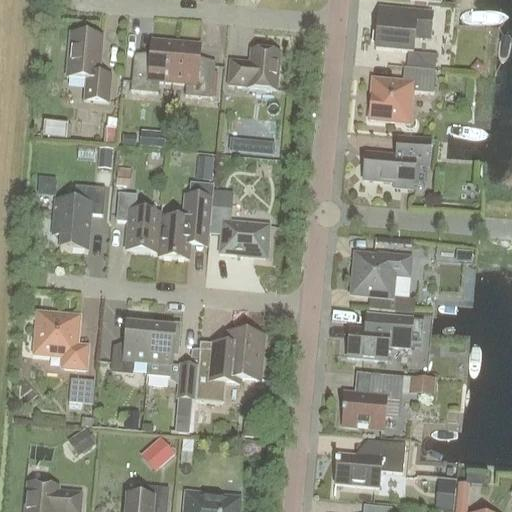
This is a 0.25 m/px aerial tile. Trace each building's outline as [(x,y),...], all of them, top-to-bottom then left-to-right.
[(432,17),(379,12),(375,51),(413,55),(414,39),(430,40),(432,17)] [(85,104),(109,106),(111,78),(99,77),(102,39),(71,36),(67,80),(87,82),(85,104)] [(172,86),(176,46),(152,44),(151,59),(134,58),(131,94),(158,96),(159,84),(172,86)] [(215,65),(198,64),(200,48),(176,46),(172,86),(186,87),(185,99),(212,101),(215,65)] [(251,66),(230,64),(228,88),(249,90),(249,91),(275,94),(279,55),(252,53),(251,66)] [(373,82),(369,123),(410,126),(413,95),(433,97),(435,73),(404,71),(403,85),(373,82)] [(450,77),(441,76),(440,85),(449,85),(450,77)] [(42,137),(65,141),(68,124),(44,121),(42,137)] [(105,129),(104,145),(105,145),(115,146),(117,131),(107,130),(105,129)] [(140,132),(139,148),(164,149),(165,134),(140,132)] [(230,141),(229,155),(241,156),(242,142),(230,141)] [(412,192),(414,169),(427,170),(430,144),(398,141),(396,160),(366,157),(363,184),(394,187),(393,190),(412,192)] [(262,144),(261,158),(273,159),(274,145),(262,144)] [(98,171),(111,172),(113,152),(100,151),(98,171)] [(214,160),(198,159),(197,167),(213,168),(214,160)] [(118,173),(116,189),(127,190),(128,174),(118,173)] [(54,198),(56,182),(39,181),(38,197),(54,198)] [(60,251),(88,254),(91,218),(103,219),(106,192),(75,189),(74,205),(55,203),(52,238),(61,239),(60,251)] [(191,200),(188,200),(186,223),(161,221),(157,256),(159,256),(158,260),(188,263),(191,228),(210,230),(212,210),(213,193),(192,191),(191,200)] [(157,256),(161,221),(159,221),(159,217),(136,215),(137,198),(119,196),(116,224),(129,225),(126,253),(157,256)] [(221,238),(219,258),(267,262),(270,229),(230,226),(232,212),(212,210),(210,230),(209,237),(221,238)] [(353,297),(370,299),(368,313),(394,315),(395,313),(415,315),(416,303),(391,300),(393,280),(411,282),(413,262),(397,260),(379,259),(379,261),(356,259),(353,297)] [(407,351),(410,323),(384,320),(367,318),(365,333),(349,332),(347,361),(387,364),(388,349),(407,351)] [(77,322),(40,319),(37,343),(34,342),(32,359),(50,361),(50,353),(64,355),(63,371),(84,373),(86,351),(74,350),(77,322)] [(195,404),(198,368),(179,366),(179,368),(171,367),(172,359),(178,359),(181,327),(167,325),(166,331),(151,329),(147,367),(146,379),(170,381),(170,383),(178,388),(176,402),(195,404)] [(147,367),(151,329),(127,327),(124,352),(113,351),(113,349),(110,376),(133,378),(134,365),(147,367)] [(230,336),(228,349),(211,347),(211,353),(200,352),(198,368),(195,404),(224,406),(226,386),(239,387),(240,383),(258,384),(263,339),(230,336)] [(343,399),(342,416),(343,417),(342,427),(357,429),(368,430),(381,431),(382,420),(384,420),(384,419),(390,419),(397,414),(400,380),(359,376),(357,392),(359,392),(359,400),(343,399)] [(84,383),(71,382),(70,407),(83,408),(84,383)] [(138,433),(140,414),(127,413),(124,432),(138,433)] [(83,432),(91,433),(92,421),(80,420),(79,432),(83,432)] [(144,432),(153,433),(154,425),(145,425),(144,432)] [(245,426),(243,439),(254,439),(255,427),(245,426)] [(93,447),(83,432),(72,440),(82,454),(93,447)] [(321,435),(321,454),(335,454),(336,435),(321,435)] [(142,455),(156,472),(174,456),(159,439),(142,455)] [(373,461),(338,458),(337,466),(336,466),(335,469),(337,469),(335,488),(379,492),(380,476),(402,478),(405,448),(374,445),(373,461)] [(190,473),(190,469),(187,466),(183,465),(180,468),(180,473),(183,476),(187,476),(190,473)] [(466,487),(468,487),(484,489),(485,479),(467,477),(466,487)] [(438,482),(436,511),(445,511),(453,511),(456,484),(438,482)] [(465,511),(468,487),(466,487),(458,486),(455,511),(465,511)] [(57,490),(29,487),(26,511),(80,511),(82,497),(57,494),(57,490)] [(166,511),(169,492),(145,489),(144,501),(127,500),(125,511),(166,511)] [(184,511),(237,511),(238,506),(224,505),(224,502),(213,501),(213,498),(186,496),(184,511)]
